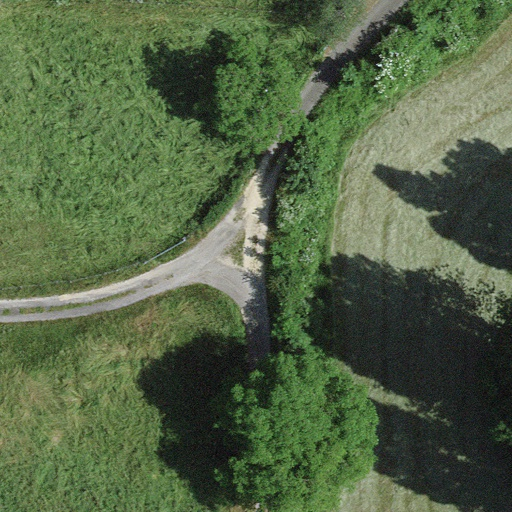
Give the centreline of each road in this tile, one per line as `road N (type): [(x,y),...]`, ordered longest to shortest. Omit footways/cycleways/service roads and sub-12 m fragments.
road 1 (unclassified): [(405,0),(352,52),(270,176),(275,511)]
road 2 (track): [(270,176),(196,264),(95,307),(0,319)]
